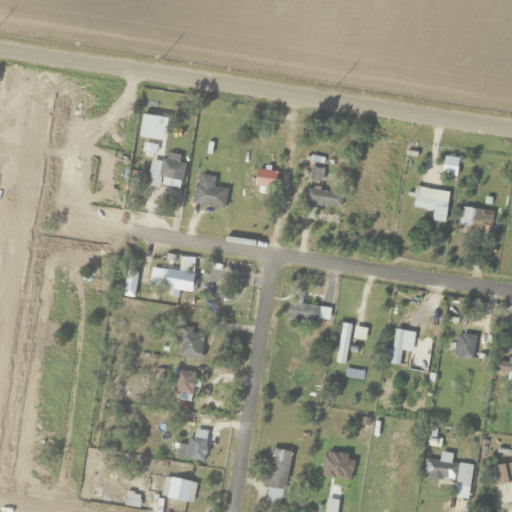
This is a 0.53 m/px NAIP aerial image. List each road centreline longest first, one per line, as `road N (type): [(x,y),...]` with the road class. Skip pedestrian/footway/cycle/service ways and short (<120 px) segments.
road 1 (residential): [(511,131),(0,51)]
road 2 (residential): [(511,293),(139,233)]
road 3 (residential): [(276,257),(235,511)]
